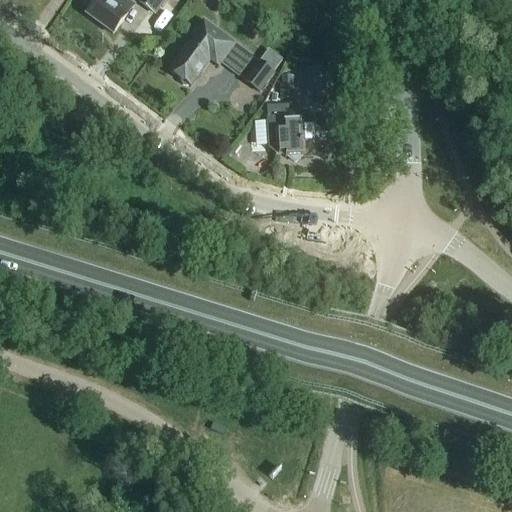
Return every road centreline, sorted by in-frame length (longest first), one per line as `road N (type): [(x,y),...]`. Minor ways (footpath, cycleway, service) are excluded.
road 1 (trunk): [(511,416),(0,256)]
road 2 (unclassified): [(401,225),(239,197),(0,23)]
road 3 (unclassified): [(262,511),(144,420),(0,360)]
road 4 (tertiary): [(317,511),(401,225)]
road 5 (tertiary): [(401,225),(403,114),(380,0)]
road 6 (unclassified): [(401,225),(443,241),(511,291)]
